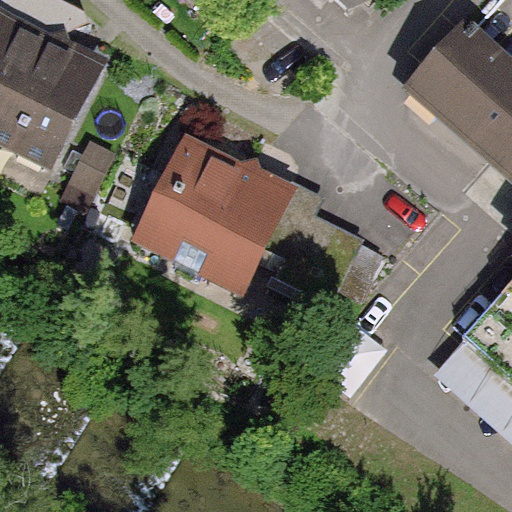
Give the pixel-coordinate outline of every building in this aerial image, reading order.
[(388,0),(357,0),(375,15),(388,0)] [(109,61),(0,8),(0,149),(54,175),(109,61)] [(511,229),(511,291),(452,361),(511,412),(511,102),(441,41),(377,114),(511,229)] [(294,193),(186,141),(133,251),(242,303),(294,193)] [(364,315),(393,247),(299,208),(271,276),(364,315)]
